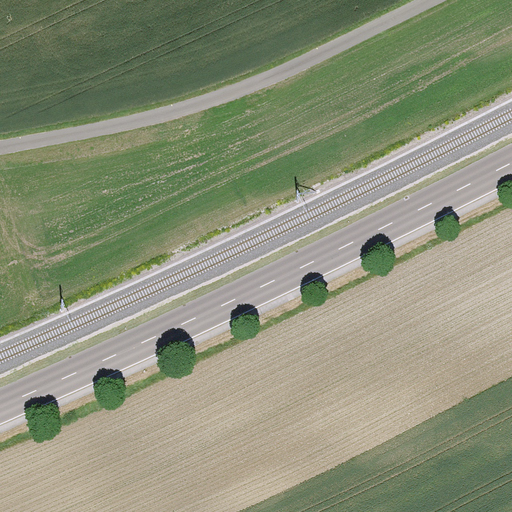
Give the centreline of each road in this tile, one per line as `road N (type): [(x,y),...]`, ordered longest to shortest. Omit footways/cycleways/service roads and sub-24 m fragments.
road 1 (secondary): [(511,164),(0,408)]
road 2 (track): [(437,0),(183,112),(0,146)]
